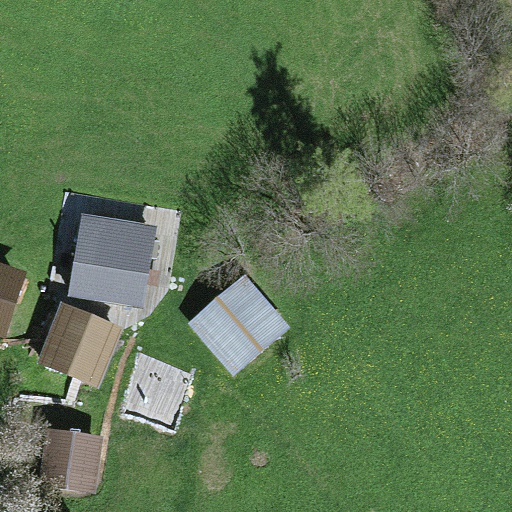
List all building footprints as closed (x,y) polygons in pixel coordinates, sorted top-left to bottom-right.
[(154,245),(82,234),(70,317),(142,327),(154,245)] [(24,288),(0,281),(0,351),(5,353),(24,288)] [(239,290),(185,339),(234,392),(288,344),(239,290)] [(122,347),(60,322),(36,381),(98,406),(122,347)] [(199,383),(132,365),(116,425),(183,443),(199,383)] [(98,511),(102,448),(44,444),(41,509),(96,511),(98,511)]
